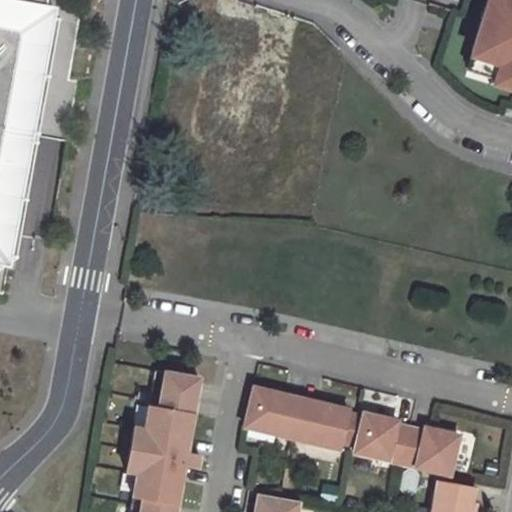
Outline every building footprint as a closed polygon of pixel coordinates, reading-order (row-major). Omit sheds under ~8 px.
[(0,0),(0,172),(25,24),(0,20),(0,0)] [(0,0),(0,20),(25,24),(0,172),(0,223),(39,1),(30,0),(0,0)] [(511,0),(487,0),(471,53),(474,54),(482,56),(478,67),(510,77),(506,90),(511,91),(511,0)] [(482,56),(474,54),(468,73),(491,81),(490,85),(506,90),(510,77),(478,67),(482,56)] [(249,80),(235,79),(237,72),(213,68),(200,140),(230,145),(231,139),(254,143),(261,106),(275,108),(280,80),(250,75),(249,80)] [(237,72),(235,79),(249,80),(250,75),(237,72)] [(231,139),(230,145),(262,151),(267,118),(274,118),(275,108),(261,106),(254,143),(231,139)] [(199,378),(154,371),(143,430),(136,473),(128,511),(174,511),(183,466),(197,469),(199,455),(185,452),(199,378)] [(288,396),(253,388),(244,428),(292,439),(300,402),(287,399),(288,396)] [(313,406),(300,402),(292,439),(339,450),(341,443),(347,416),(349,411),(314,402),(313,406)] [(355,447),(354,453),(402,464),(410,428),(397,425),(398,422),(363,414),(362,419),(355,447)] [(355,417),(347,416),(341,443),(348,446),(355,417)] [(362,419),(355,417),(348,446),(355,447),(362,419)] [(125,471),(136,473),(143,430),(133,428),(125,471)] [(423,431),(410,428),(402,464),(449,476),(458,436),(424,428),(423,431)] [(437,483),(432,511),(473,511),(475,503),(471,503),(474,489),(437,483)] [(296,511),(298,504),(258,497),(255,511),(296,511)]
